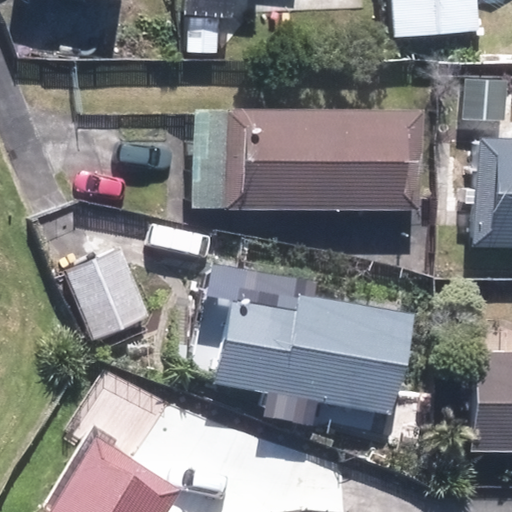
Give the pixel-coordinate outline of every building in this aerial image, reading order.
[(465,0),(386,0),(388,33),(467,28),(465,0)] [(221,108),(219,205),(407,207),(409,110),(221,108)] [(511,136),(466,136),(464,238),(511,239),(511,136)] [(117,240),(52,263),(81,345),(146,322),(117,240)] [(219,290),(203,378),(378,409),(396,310),(286,290),(284,301),(219,290)] [(511,347),(462,348),(463,445),(511,444),(511,347)] [(42,511),(156,511),(164,499),(79,450),(42,511)]
